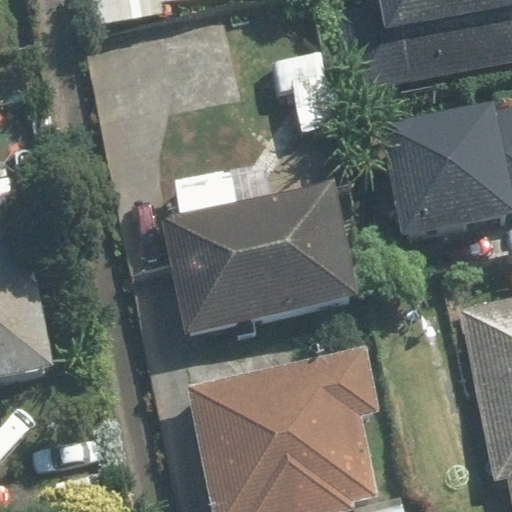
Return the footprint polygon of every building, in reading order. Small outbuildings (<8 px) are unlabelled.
[(141,0),(145,20),(269,0),(141,0)] [(511,0),(351,0),(357,28),(332,33),(345,106),(511,75),(511,0)] [(511,123),(369,149),(390,266),(511,243),(511,123)] [(321,206),(149,235),(170,355),(342,325),(321,206)] [(0,406),(38,400),(9,234),(0,235),(0,406)] [(496,493),(499,511),(511,511),(511,310),(453,321),(484,495),(496,493)] [(358,511),(346,442),(366,438),(353,365),(174,397),(194,511),(358,511)]
